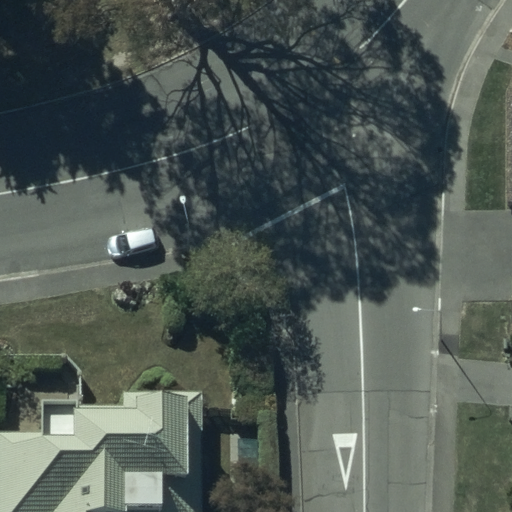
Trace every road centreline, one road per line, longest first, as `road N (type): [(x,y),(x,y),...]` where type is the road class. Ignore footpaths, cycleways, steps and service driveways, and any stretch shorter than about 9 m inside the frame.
road 1 (residential): [(339,511),(357,250),(348,190),(293,101)]
road 2 (tertiary): [(0,197),(204,151),(293,101)]
road 3 (tertiary): [(293,101),(405,0)]
